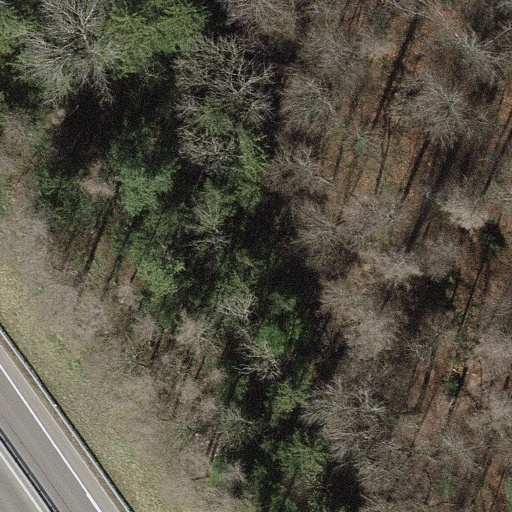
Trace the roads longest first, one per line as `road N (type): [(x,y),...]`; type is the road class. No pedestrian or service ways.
road 1 (track): [(393,511),(239,0)]
road 2 (trunk): [(84,511),(0,392)]
